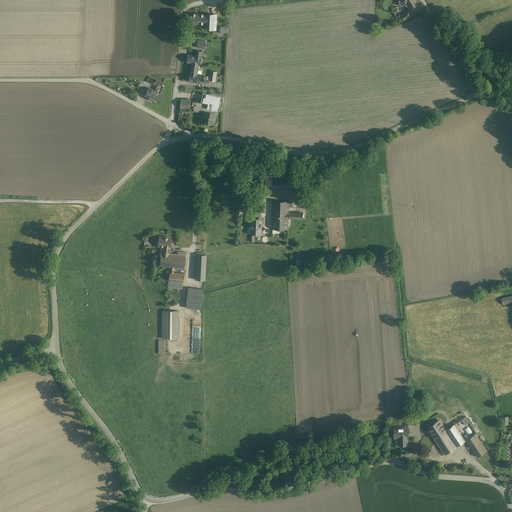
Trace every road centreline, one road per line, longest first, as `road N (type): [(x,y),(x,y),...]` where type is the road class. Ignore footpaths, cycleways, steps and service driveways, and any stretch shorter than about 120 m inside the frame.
road 1 (unclassified): [(511,507),(492,482),(390,462),(263,491),(145,500)]
road 2 (unclassified): [(193,136),(325,152),(478,94)]
road 3 (residential): [(165,141),(58,250),(56,348)]
road 4 (unclassified): [(0,80),(91,81),(171,124)]
road 5 (residential): [(56,348),(145,500)]
road 6 (track): [(183,0),(171,124)]
